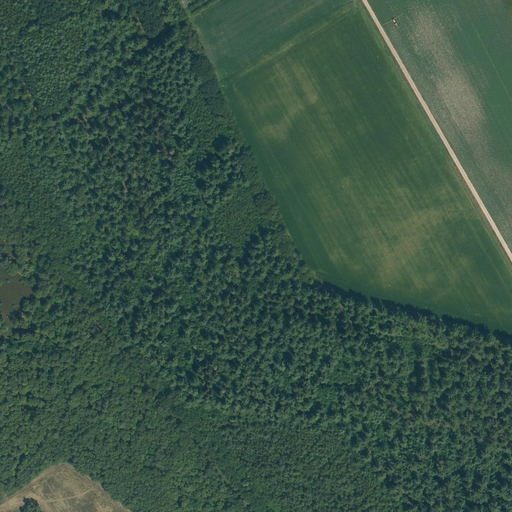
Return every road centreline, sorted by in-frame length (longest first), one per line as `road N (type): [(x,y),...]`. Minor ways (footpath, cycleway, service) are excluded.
road 1 (track): [(353,427),(289,368),(239,284),(127,51)]
road 2 (track): [(511,255),(364,0)]
road 3 (track): [(0,418),(239,284)]
road 4 (track): [(511,378),(289,368)]
road 5 (track): [(105,0),(127,51),(182,10)]
